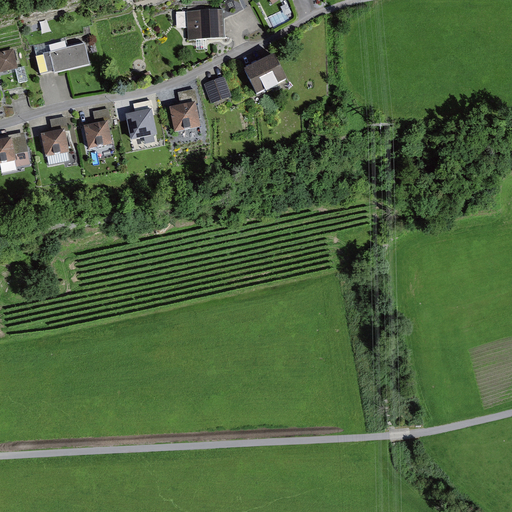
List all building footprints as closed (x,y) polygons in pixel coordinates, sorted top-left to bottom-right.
[(257,0),(269,21),(308,0),(257,0)] [(228,18),(193,19),(194,51),(229,50),(228,18)] [(85,45),(36,56),(41,76),(47,74),(89,64),(85,45)] [(14,49),(0,51),(0,72),(18,68),(14,49)] [(281,63),(254,77),(272,113),(299,99),(281,63)] [(231,89),(213,96),(221,116),(238,109),(231,89)] [(136,112),(126,114),(131,140),(157,135),(151,101),(142,103),(134,105),(136,112)] [(96,123),(85,125),(89,148),(112,144),(108,124),(111,124),(108,109),(101,110),(94,112),(96,123)] [(52,131),(41,134),(45,156),(69,152),(65,132),(69,131),(66,117),(57,119),(50,120),(52,131)] [(204,117),(179,121),(183,149),(208,145),(204,117)] [(9,137),(0,139),(0,163),(16,161),(15,155),(29,152),(25,132),(17,134),(9,135),(9,137)]
